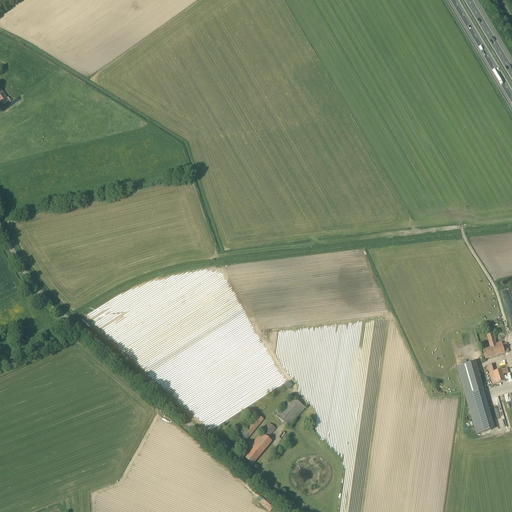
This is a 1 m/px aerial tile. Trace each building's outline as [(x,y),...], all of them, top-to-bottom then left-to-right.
[(0,105),(1,107),(9,101),(1,89),(0,90),(0,105)] [(496,343),(494,333),(487,335),(490,348),(483,350),(485,359),(505,353),(509,352),(506,343),(502,345),(501,342),(496,343)] [(475,362),(458,367),(477,434),(492,430),(480,391),(484,390),(475,362)] [(487,366),(493,385),(505,381),(502,369),(495,372),(493,364),(487,366)] [(305,408),(292,396),(279,412),(276,410),(273,413),(289,427),(305,408)] [(237,439),(244,444),(264,420),(257,414),(237,439)] [(253,464),(272,441),(268,438),(275,429),(269,424),(251,446),(253,449),(246,458),(245,458),(253,464)] [(270,511),(273,508),(264,500),(261,504),(270,511)]
